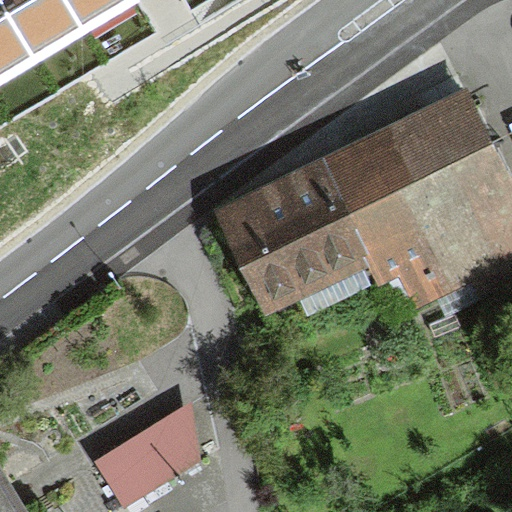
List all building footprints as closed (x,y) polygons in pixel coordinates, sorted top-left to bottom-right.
[(3,0),(0,0),(0,79),(0,80),(37,57),(3,0)] [(87,27),(70,0),(3,0),(37,57),(87,27)] [(70,0),(87,27),(131,0),(70,0)] [(511,165),(471,77),(218,194),(268,301),(373,252),(383,274),(400,266),(415,297),(511,252),(511,165)] [(192,396),(98,452),(127,503),(202,458),(192,396)] [(0,511),(22,511),(34,505),(0,451),(0,511)]
